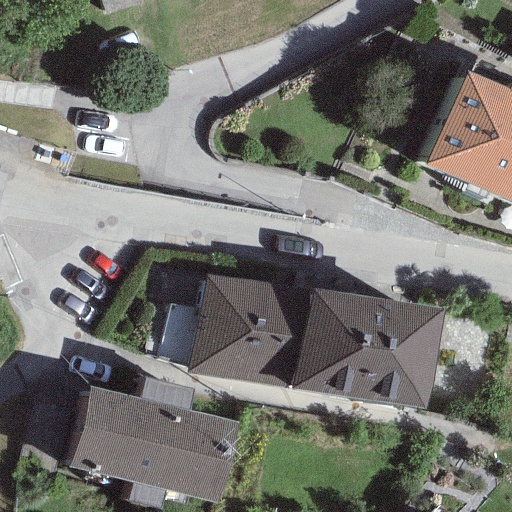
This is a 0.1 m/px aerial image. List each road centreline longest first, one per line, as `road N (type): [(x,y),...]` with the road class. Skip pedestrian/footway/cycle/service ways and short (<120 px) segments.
road 1 (residential): [(376,0),(189,100),(180,140),(194,167),(215,178),(387,221),(411,263)]
road 2 (residential): [(411,263),(63,206),(0,184)]
road 3 (track): [(0,390),(37,341),(63,206)]
